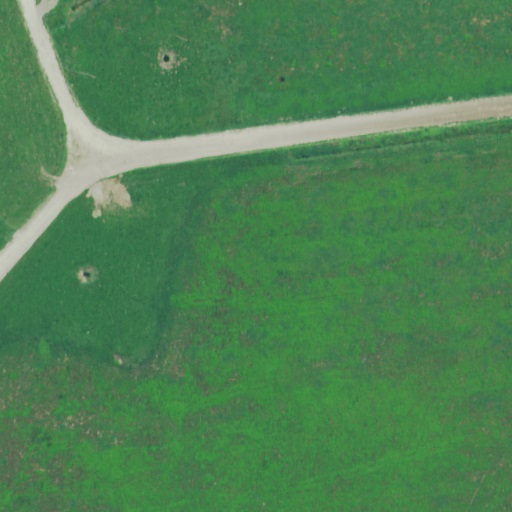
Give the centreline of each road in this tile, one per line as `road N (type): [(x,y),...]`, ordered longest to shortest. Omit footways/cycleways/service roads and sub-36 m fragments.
road 1 (track): [(511,106),(123,158),(73,180),(0,265)]
road 2 (track): [(100,168),(29,0)]
